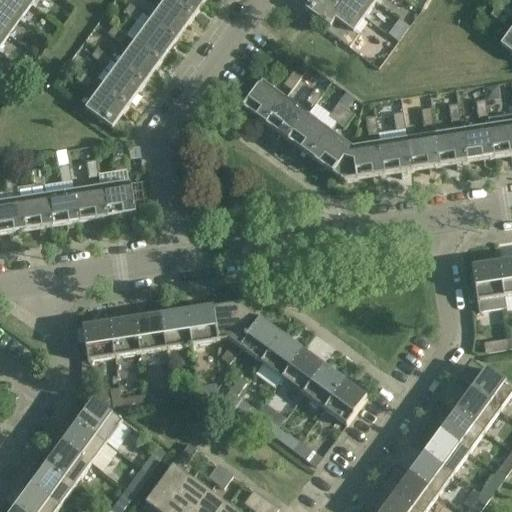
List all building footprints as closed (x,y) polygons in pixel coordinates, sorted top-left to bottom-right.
[(6,0),(0,0),(0,11),(2,9),(22,23),(33,8),(21,0),(8,0),(8,1),(6,0)] [(6,0),(8,1),(8,0),(21,0),(33,8),(38,0),(6,0)] [(170,0),(154,23),(180,42),(197,20),(170,0)] [(170,0),(197,20),(211,0),(170,0)] [(315,0),(307,11),(328,27),(334,19),(342,26),(348,30),(353,34),(357,37),(357,35),(368,21),(349,7),(344,15),(323,0),(315,0)] [(323,0),(344,15),(349,7),(368,21),(379,6),(371,0),(323,0)] [(132,7),(126,15),(140,25),(146,17),(132,7)] [(0,30),(11,38),(22,23),(2,9),(0,11),(0,30)] [(498,9),(491,18),(505,28),(511,19),(498,9)] [(334,19),(328,27),(325,31),(333,37),(342,26),(334,19)] [(154,23),(137,45),(164,65),(180,42),(154,23)] [(342,26),(333,37),(339,41),(348,30),(342,26)] [(116,28),(110,37),(124,47),(130,39),(116,28)] [(0,52),(11,38),(0,30),(0,52)] [(348,30),(339,41),(345,46),(353,34),(348,30)] [(345,46),(351,50),(359,39),(357,37),(353,34),(345,46)] [(511,55),(511,34),(502,48),(511,55)] [(148,87),(164,65),(137,45),(121,68),(148,87)] [(100,51),(94,59),(108,69),(114,61),(100,51)] [(121,68),(105,90),(132,109),(148,87),(121,68)] [(83,73),(77,82),(91,92),(97,83),(83,73)] [(296,73),(285,87),(294,93),(304,79),(296,73)] [(268,128),(288,101),(265,84),(245,111),(268,128)] [(501,95),(500,88),(487,90),(489,103),(496,102),(501,95)] [(115,132),(132,109),(105,90),(88,113),(115,132)] [(318,90),(308,104),(316,110),(326,96),(318,90)] [(268,128),(291,145),(310,118),(288,101),(268,128)] [(488,103),(478,104),(480,121),(491,119),(488,103)] [(338,126),(348,112),(340,106),(330,120),(338,126)] [(460,107),(451,108),(453,125),(463,124),(460,107)] [(434,111),(423,113),(426,130),(436,128),(434,111)] [(348,112),(338,126),(346,132),(356,118),(348,112)] [(405,116),(395,117),(397,134),(407,132),(405,116)] [(313,160),(332,134),(310,118),(291,145),(313,160)] [(511,118),(490,122),(492,129),(497,162),(511,159),(511,118)] [(378,120),(367,121),(370,138),(381,136),(378,120)] [(492,129),(465,133),(470,166),(497,162),(492,129)] [(465,133),(437,137),(442,171),(470,166),(465,133)] [(313,160),(335,177),(345,163),(351,164),(355,150),(332,134),(313,160)] [(442,171),(437,137),(409,142),(415,175),(442,171)] [(387,179),(415,175),(409,142),(381,146),(387,179)] [(381,146),(355,150),(351,164),(345,163),(335,177),(346,185),(387,179),(381,146)] [(125,159),(114,161),(117,178),(127,176),(125,159)] [(97,164),(87,165),(90,182),(100,180),(97,164)] [(70,168),(59,169),(62,186),(72,184),(73,184),(70,168)] [(43,172),(32,174),(35,190),(45,189),(43,172)] [(15,176),(5,178),(7,195),(18,193),(15,176)] [(45,189),(52,232),(79,227),(74,194),(72,184),(62,186),(45,189)] [(101,189),(107,223),(134,219),(129,185),(101,189)] [(35,190),(18,193),(19,203),(24,236),(52,232),(45,189),(35,190)] [(101,189),(74,194),(79,227),(107,223),(101,189)] [(0,239),(24,236),(19,203),(0,205),(0,239)] [(511,264),(501,266),(506,300),(511,299),(511,264)] [(508,311),(506,300),(501,266),(474,270),(480,304),(481,315),(508,311)] [(240,306),(215,311),(220,345),(231,343),(243,351),(263,323),(240,306)] [(194,349),(220,345),(215,311),(189,315),(194,349)] [(189,315),(163,319),(168,353),(194,349),(189,315)] [(143,357),(168,353),(163,319),(137,323),(143,357)] [(137,323),(112,327),(117,361),(143,357),(137,323)] [(263,323),(243,351),(263,366),(284,338),(263,323)] [(85,331),(77,332),(80,347),(87,346),(90,365),(117,361),(112,327),(85,331)] [(305,354),(284,338),(263,366),(255,377),(277,393),(285,382),(305,354)] [(502,341),(485,344),(487,355),(504,352),(502,341)] [(305,354),(285,382),(306,397),(326,369),(305,354)] [(347,385),(326,369),(306,397),(327,413),(347,385)] [(474,394),(502,414),(511,400),(511,387),(490,372),(474,394)] [(200,390),(202,400),(218,397),(215,379),(199,382),(200,390)] [(368,401),(347,385),(327,413),(348,428),(368,401)] [(243,394),(235,388),(224,402),(233,408),(243,394)] [(192,390),(175,393),(177,404),(193,401),(192,390)] [(121,391),(112,392),(115,414),(124,412),(123,403),(121,391)] [(166,394),(149,397),(151,408),(168,405),(166,394)] [(458,415),(486,436),(502,414),(474,394),(458,415)] [(140,399),(123,401),(123,403),(125,412),(141,410),(140,399)] [(248,404),(241,413),(255,423),(261,414),(248,404)] [(96,405),(80,426),(109,447),(124,426),(96,405)] [(443,436),(471,457),(486,436),(458,415),(443,436)] [(268,419),(261,428),(275,438),(282,429),(268,419)] [(80,426),(65,447),(93,468),(109,447),(80,426)] [(289,435),(283,444),(297,454),(303,445),(289,435)] [(427,457),(455,478),(471,457),(443,436),(427,457)] [(65,447),(49,468),(78,489),(93,468),(65,447)] [(190,447),(180,460),(188,466),(198,453),(190,447)] [(157,450),(147,464),(156,471),(166,457),(157,450)] [(311,451),(304,460),(318,470),(323,462),(325,461),(311,451)] [(511,454),(502,468),(511,475),(511,473),(511,454)] [(412,478),(440,499),(455,478),(427,457),(412,478)] [(49,468),(34,489),(62,510),(78,489),(49,468)] [(147,506),(155,511),(171,511),(194,482),(175,468),(147,506)] [(209,481),(217,486),(226,473),(219,468),(209,481)] [(142,471),(132,485),(141,491),(151,478),(142,471)] [(225,492),(234,479),(226,473),(217,486),(225,492)] [(497,476),(487,489),(496,496),(506,482),(497,476)] [(396,500),(412,511),(430,511),(440,499),(412,478),(396,500)] [(171,511),(198,511),(212,494),(194,481),(171,511)] [(34,489),(18,511),(20,511),(60,511),(62,510),(34,489)] [(127,492),(116,506),(124,511),(125,511),(135,499),(127,492)] [(212,494),(198,511),(225,511),(229,507),(212,494)] [(245,507),(252,511),(262,499),(254,494),(245,507)] [(481,497),(471,511),(473,511),(483,511),(490,503),(481,497)] [(262,499),(252,511),(279,511),(269,505),(262,499)] [(386,511),(412,511),(396,500),(386,511)]
